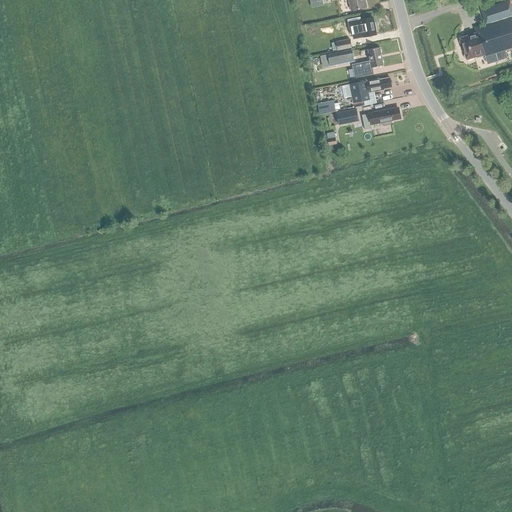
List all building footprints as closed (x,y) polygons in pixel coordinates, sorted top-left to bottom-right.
[(348,0),(351,11),(366,8),(364,0),(348,0)] [(511,9),(509,0),(489,7),(480,9),(484,23),(473,27),(475,33),(465,36),(465,35),(459,37),(465,60),(478,56),(479,57),(485,55),(487,63),(497,60),(494,53),(511,47),(511,9)] [(364,37),(376,34),(372,18),(360,20),(362,27),(353,29),(355,38),(364,36),(364,37)] [(333,51),(351,48),(349,40),(336,42),(336,43),(331,44),(333,51)] [(353,78),(372,74),(371,68),(383,66),(379,47),(368,50),(370,61),(350,66),(353,78)] [(351,51),(321,57),(323,67),(353,61),(351,51)] [(380,89),(391,87),(389,78),(379,80),(378,79),(372,81),(366,82),(366,81),(350,85),(353,103),(370,100),(368,93),(374,92),(381,91),(380,89)] [(334,101),(317,104),(319,114),(335,111),(334,101)] [(371,125),(380,123),(380,125),(383,127),(389,125),(391,122),(391,121),(400,119),(398,108),(378,112),(362,116),(365,130),(371,129),(371,125)] [(358,121),(356,109),(336,113),(339,125),(358,121)]
